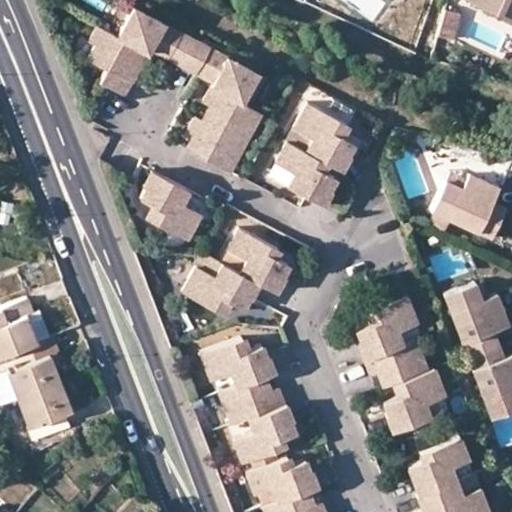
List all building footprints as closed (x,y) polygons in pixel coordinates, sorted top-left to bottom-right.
[(511,0),(469,0),(511,18),(511,0)] [(118,31),(147,46),(149,42),(163,17),(133,1),(118,31)] [(436,33),(451,38),(460,13),(444,8),(436,33)] [(149,42),(167,51),(180,26),(163,17),(149,42)] [(124,53),(139,61),(147,46),(118,31),(98,21),(90,36),(97,39),(89,53),(107,63),(100,77),(124,90),(132,75),(116,67),(124,53)] [(182,59),(195,34),(180,26),(167,51),(182,59)] [(195,34),(182,59),(215,75),(212,81),(241,97),(257,67),(227,51),(227,52),(210,43),(210,42),(195,34)] [(132,75),(139,61),(124,53),(116,67),(132,75)] [(241,97),(212,81),(203,96),(211,100),(219,104),(211,118),(238,133),(246,118),(252,122),(260,107),(241,97)] [(317,152),(325,156),(341,165),(349,149),(347,148),(353,137),(339,130),(330,125),(337,113),(307,97),(294,123),(312,132),(304,145),(317,152)] [(211,100),(203,114),(211,118),(219,104),(211,100)] [(244,136),(238,133),(211,118),(203,114),(196,110),(187,125),(195,129),(203,133),(195,148),(222,162),(230,148),(236,151),(244,136)] [(345,117),(337,113),(330,125),(339,130),(345,117)] [(244,136),(252,122),(246,118),(238,133),(244,136)] [(187,144),(195,148),(203,133),(195,129),(187,144)] [(312,160),(317,152),(304,145),(287,136),(276,157),(294,167),(287,180),(323,199),(330,186),(328,185),(335,172),(321,164),(312,160)] [(228,166),(236,151),(230,148),(222,162),(228,166)] [(321,164),(325,156),(317,152),(312,160),(321,164)] [(164,205),(158,218),(188,233),(201,208),(183,198),(190,185),(154,166),(145,181),(148,183),(142,194),(156,201),(164,205)] [(452,216),(493,235),(507,205),(491,198),(498,184),(485,177),(469,170),(462,185),(446,177),(432,207),(436,209),(452,216)] [(149,213),(158,218),(164,205),(156,201),(149,213)] [(452,216),(436,209),(429,222),(445,230),(452,216)] [(240,268),(260,278),(277,287),(284,273),(281,272),(288,259),(274,252),(266,247),(270,239),(240,224),(229,245),(247,254),(240,268)] [(279,244),(270,239),(266,247),(274,252),(279,244)] [(205,250),(198,263),(216,272),(223,259),(205,250)] [(221,292),(230,296),(243,303),(249,292),(251,293),(260,278),(240,268),(223,259),(216,272),(198,263),(185,289),(215,304),(221,292)] [(466,354),(496,342),(491,328),(505,323),(499,306),(494,292),(479,296),(472,279),(441,290),(466,354)] [(377,314),(369,318),(354,323),(358,335),(356,336),(362,353),(401,338),(395,323),(414,316),(404,289),(373,301),(377,314)] [(223,308),(230,296),(221,292),(215,304),(223,308)] [(0,353),(30,342),(35,340),(25,313),(32,310),(26,295),(0,304),(0,353)] [(364,304),(369,318),(377,314),(373,301),(364,304)] [(35,340),(51,333),(41,307),(32,310),(25,313),(35,340)] [(240,331),(231,335),(236,348),(245,345),(240,331)] [(51,333),(35,340),(30,342),(35,356),(48,351),(57,348),(51,333)] [(401,338),(362,353),(368,368),(376,366),(384,362),(390,379),(392,378),(401,375),(419,368),(413,352),(420,349),(414,333),(401,338)] [(236,348),(231,335),(200,346),(210,374),(229,367),(234,381),(254,373),(263,370),(273,366),(267,350),(264,351),(260,339),(245,345),(236,348)] [(16,397),(58,380),(48,351),(35,356),(30,342),(0,353),(0,367),(4,366),(16,397)] [(511,352),(501,356),(496,342),(466,354),(490,417),(511,408),(511,352)] [(426,365),(420,349),(413,352),(419,368),(426,365)] [(382,382),(390,379),(384,362),(376,366),(382,382)] [(433,363),(426,365),(419,368),(401,375),(406,388),(397,391),(382,397),(387,409),(384,410),(391,426),(429,412),(424,397),(443,390),(433,363)] [(4,366),(0,367),(0,403),(16,397),(4,366)] [(268,386),(263,370),(254,373),(260,389),(268,386)] [(254,373),(234,381),(226,384),(231,399),(225,402),(231,419),(246,413),(282,399),(276,383),(268,386),(260,389),(254,373)] [(392,378),(397,391),(406,388),(401,375),(392,378)] [(58,380),(16,397),(32,440),(69,426),(62,410),(69,407),(58,380)] [(219,387),(225,402),(231,399),(226,384),(219,387)] [(248,454),(272,445),(269,436),(278,433),(293,427),(288,413),(290,412),(285,398),(282,399),(246,413),(252,427),(232,434),(241,457),(248,454)] [(430,452),(421,456),(406,461),(417,489),(453,475),(448,461),(467,454),(458,432),(427,444),(430,452)] [(272,445),(274,444),(281,441),(278,433),(269,436),(272,445)] [(248,454),(252,463),(276,454),(277,454),(274,444),(272,445),(248,454)] [(418,447),(421,456),(430,452),(427,444),(418,447)] [(277,454),(276,454),(279,462),(288,459),(285,451),(277,454)] [(276,454),(252,463),(244,466),(253,489),(272,481),(277,495),(297,488),(305,485),(316,481),(310,464),(307,465),(303,453),(288,459),(279,462),(276,454)] [(453,475),(417,489),(415,490),(421,507),(423,506),(425,511),(441,511),(442,511),(451,508),(452,511),(480,511),(481,511),(488,509),(472,468),(453,475)] [(277,495),(272,481),(257,487),(262,501),(268,499),(277,495)] [(103,483),(95,497),(118,510),(125,496),(103,483)] [(311,501),(305,485),(297,488),(303,504),(311,501)] [(273,511),(324,511),(319,498),(311,501),(303,504),(297,488),(277,495),(268,499),(273,511)] [(262,501),(265,511),(273,511),(268,499),(262,501)]
